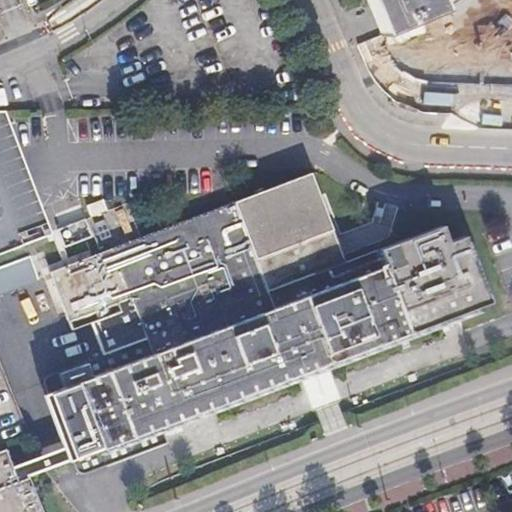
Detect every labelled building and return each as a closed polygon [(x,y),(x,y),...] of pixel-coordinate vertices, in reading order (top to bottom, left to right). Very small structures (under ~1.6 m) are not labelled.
[(433,13),(427,0),(366,0),(378,28),(381,34),(433,13)] [(233,200),(51,270),(73,327),(136,304),(148,336),(84,360),(48,374),(46,375),(45,376),(45,377),(45,379),(45,380),(49,392),(70,445),(14,467),(18,479),(29,475),(30,474),(43,469),(74,457),(79,470),(81,472),(82,473),(84,473),(86,473),(175,439),(169,422),(214,405),(297,373),(328,362),(439,319),(489,300),(465,233),(448,240),(442,223),(381,246),(345,260),(332,229),(310,171),(233,200)] [(59,228),(64,244),(88,237),(83,221),(59,228)] [(0,293),(38,279),(29,256),(0,267),(0,293)] [(0,511),(44,511),(29,475),(18,479),(14,467),(6,447),(0,448),(0,511)]
